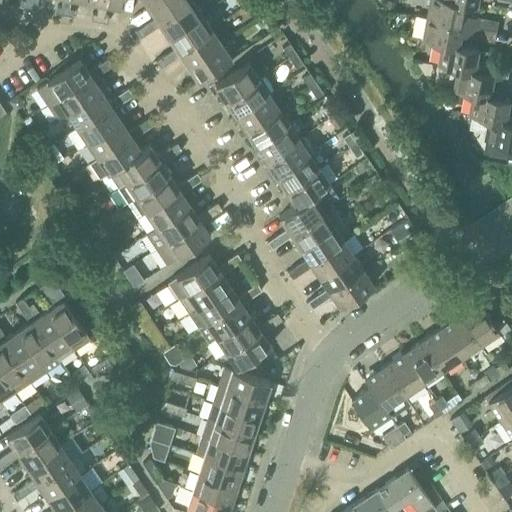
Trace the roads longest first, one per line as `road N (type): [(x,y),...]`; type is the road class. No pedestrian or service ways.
road 1 (residential): [(327,360),(258,251),(258,220),(244,193),(133,41),(0,16)]
road 2 (residential): [(487,511),(433,430),(344,485),(290,465)]
road 3 (residential): [(327,360),(511,223)]
